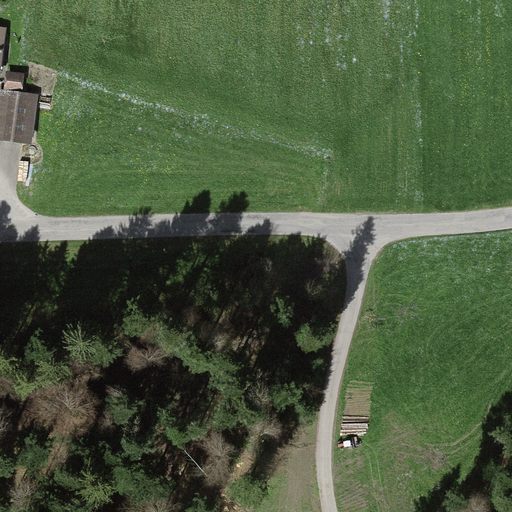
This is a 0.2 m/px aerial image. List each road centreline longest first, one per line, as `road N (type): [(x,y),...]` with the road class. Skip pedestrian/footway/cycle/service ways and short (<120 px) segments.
road 1 (unclassified): [(18,231),(368,224)]
road 2 (unclassified): [(330,511),(327,415),(368,224)]
road 3 (unclassified): [(368,224),(511,215)]
